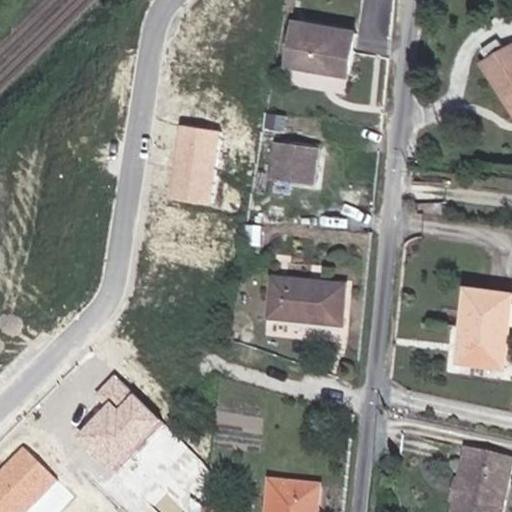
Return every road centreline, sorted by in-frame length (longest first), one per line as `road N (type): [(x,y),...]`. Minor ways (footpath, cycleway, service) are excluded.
road 1 (residential): [(415,0),(367,511)]
road 2 (residential): [(0,408),(93,313),(115,273),(157,28),(174,0)]
